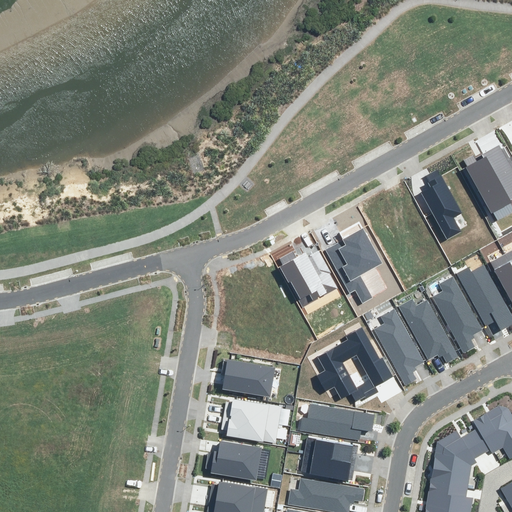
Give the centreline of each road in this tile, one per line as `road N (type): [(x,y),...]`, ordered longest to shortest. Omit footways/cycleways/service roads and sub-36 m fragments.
road 1 (residential): [(183,255),(245,231),(511,88)]
road 2 (residential): [(159,511),(194,300),(183,255)]
road 3 (residential): [(391,511),(410,415),(429,396),(511,357)]
road 4 (residential): [(0,298),(183,255)]
